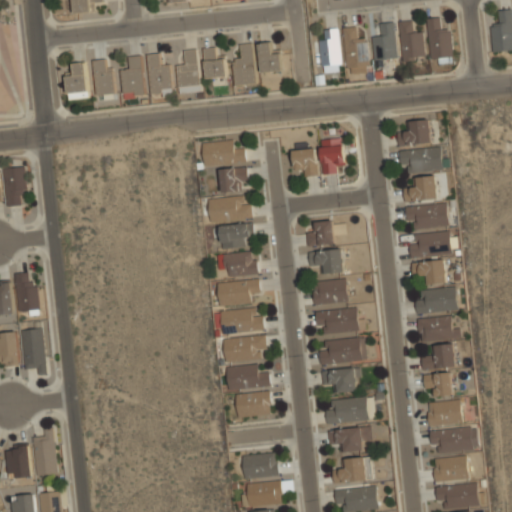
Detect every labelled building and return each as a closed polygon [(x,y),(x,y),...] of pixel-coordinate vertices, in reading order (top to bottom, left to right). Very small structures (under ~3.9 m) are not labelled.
[(72,0),(74,12),(94,10),(93,0),(72,0)] [(490,23),(493,51),(511,49),(511,8),(498,9),(499,22),(490,23)] [(451,29),(440,29),(440,17),(428,17),(430,58),(452,57),(451,29)] [(400,21),(402,60),(424,58),(422,30),(413,31),(412,20),(400,21)] [(380,23),(381,35),(371,36),(374,60),(396,58),(393,22),(380,23)] [(369,70),(367,35),(355,35),(355,25),(344,26),(347,72),(369,70)] [(341,64),(338,26),(327,27),(328,38),(319,39),(322,65),(341,64)] [(262,71),(283,68),(281,49),(270,50),(269,40),(259,41),(262,71)] [(235,84),(257,82),(253,41),(241,42),(242,53),(232,54),(235,84)] [(214,45),(204,46),(206,77),(228,75),(226,55),(215,56),(214,45)] [(185,48),(187,60),(176,61),(180,92),(202,89),(196,47),(185,48)] [(173,92),(170,61),(159,62),(158,51),(147,52),(152,95),(173,92)] [(145,94),(140,53),(129,54),(131,66),(120,67),(124,97),(145,94)] [(94,58),(96,98),(114,97),(112,57),(94,58)] [(88,96),(86,60),(74,61),(75,71),(66,72),(67,97),(88,96)] [(431,142),(431,119),(409,119),(409,131),(399,131),(399,142),(431,142)] [(321,137),(322,172),(337,172),(336,161),(345,161),(344,137),(321,137)] [(245,147),(234,148),(233,138),(202,140),(204,165),(246,162),(245,147)] [(443,169),(441,145),(401,147),(402,171),(443,169)] [(293,166),(304,165),(304,174),(318,174),(317,146),(293,147),(293,166)] [(27,202),(24,165),(5,167),(7,204),(27,202)] [(239,190),(239,178),(248,178),(248,166),(219,166),(219,190),(239,190)] [(405,199),(438,196),(437,174),(413,176),(414,186),(404,187),(405,199)] [(208,199),(211,221),(252,216),(249,193),(208,199)] [(449,224),(447,200),(408,205),(411,229),(449,224)] [(308,244),(335,242),(333,218),(315,220),(316,231),(307,232),(308,244)] [(244,235),(254,234),(253,221),(219,224),(222,248),(245,246),(244,235)] [(452,253),(451,230),(415,232),(416,241),(410,242),(410,256),(452,253)] [(320,260),(322,272),(344,269),(342,246),(309,250),(310,261),(320,260)] [(256,249),(224,251),(226,275),(258,274),(256,249)] [(413,273),(425,272),(426,283),(447,280),(445,257),(412,261),(413,273)] [(36,272),(17,272),(17,309),(36,309),(36,272)] [(219,304),(251,301),(250,290),(260,289),(259,277),(217,281),(219,304)] [(347,301),(347,278),(313,278),(314,302),(347,301)] [(0,313),(13,312),(10,282),(0,282),(0,313)] [(456,286),(416,287),(417,311),(457,309),(456,286)] [(327,332),(359,329),(357,305),(315,309),(316,323),(326,322),(327,332)] [(223,332),(264,329),(263,313),(255,313),(255,306),(221,308),(223,332)] [(460,324),(450,325),(449,314),(418,316),(420,340),(461,337),(460,324)] [(46,372),(44,328),(22,328),(24,367),(37,367),(37,373),(46,372)] [(0,330),(0,363),(20,363),(18,330),(0,330)] [(226,361),(259,359),(258,350),(266,349),(265,333),(224,337),(226,361)] [(367,359),(364,335),(320,340),(322,364),(367,359)] [(454,342),(431,344),(432,355),(422,356),(423,368),(456,365),(454,342)] [(271,384),(269,371),(259,372),(258,362),(227,365),(229,389),(271,384)] [(357,391),(357,368),(322,369),(322,383),(334,383),(335,391),(357,391)] [(435,395),(452,394),(452,371),(425,372),(425,386),(435,386),(435,395)] [(237,391),(238,415),(272,414),(271,390),(237,391)] [(373,419),(372,396),(326,398),(327,422),(373,419)] [(464,422),(461,398),(427,402),(429,426),(464,422)] [(339,450),(362,449),(362,439),(371,439),(370,425),(329,427),(329,440),(339,440),(339,450)] [(53,428),(44,429),(45,436),(35,437),(38,474),(57,473),(53,428)] [(477,428),(432,428),(432,450),(477,450),(477,428)] [(9,478),(30,477),(29,446),(7,448),(9,478)] [(277,450),(242,454),(245,477),(279,473),(277,450)] [(341,457),(341,468),(333,468),(334,481),(373,478),(372,455),(341,457)] [(467,455),(433,457),(435,480),(468,478),(467,455)] [(283,502),(281,478),(249,482),(250,492),(241,494),(242,506),(283,502)] [(437,500),(445,499),(446,508),(485,503),(483,491),(479,492),(477,481),(435,485),(437,500)] [(346,510),(379,507),(377,484),(334,488),(335,501),(345,500),(346,510)] [(63,511),(63,492),(39,493),(40,511),(63,511)] [(35,511),(35,495),(13,495),(13,511),(35,511)]
